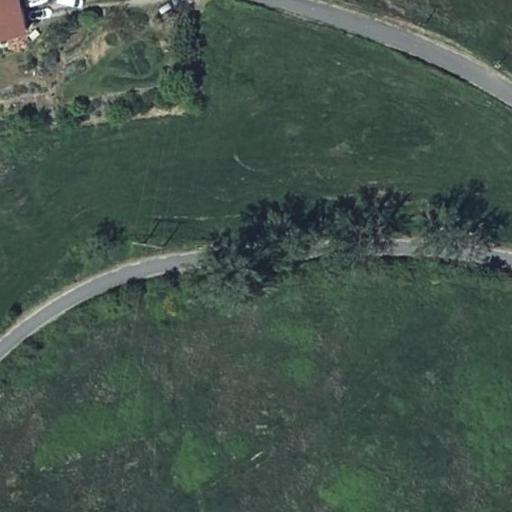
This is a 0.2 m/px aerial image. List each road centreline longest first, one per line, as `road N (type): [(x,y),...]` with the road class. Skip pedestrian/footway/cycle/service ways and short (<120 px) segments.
road 1 (unclassified): [(511,264),(380,246),(276,247),(182,260),(109,279),(44,314),(0,352)]
road 2 (unclassified): [(281,0),(424,49),(511,92)]
